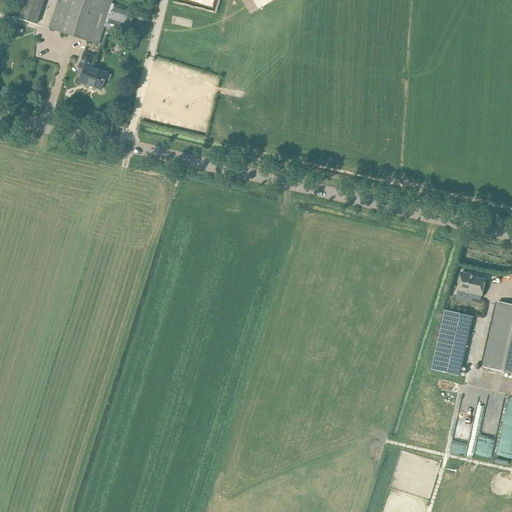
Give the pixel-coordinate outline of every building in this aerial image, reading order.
[(37,25),(44,0),(17,0),(12,16),(37,25)] [(99,45),(105,26),(106,27),(106,29),(127,36),(133,19),(128,17),(130,12),(114,7),(114,5),(112,4),(113,0),(57,0),(48,28),(99,45)] [(79,66),(83,68),(78,81),(102,89),(107,73),(90,67),(94,56),(84,52),(79,66)] [(39,64),(45,65),(45,71),(55,72),(56,64),(40,62),(39,64)] [(461,272),(457,289),(482,295),(486,279),(476,277),(476,276),(461,272)] [(511,304),(496,301),(482,367),(511,373),(511,304)] [(459,376),(473,316),(444,310),(430,369),(459,376)] [(473,409),(462,406),(454,441),(467,444),(468,438),(477,440),(483,416),(472,413),(473,409)] [(511,457),(511,408),(502,407),(498,426),(482,423),(477,453),(490,456),(494,439),(498,440),(495,455),(511,457)]
